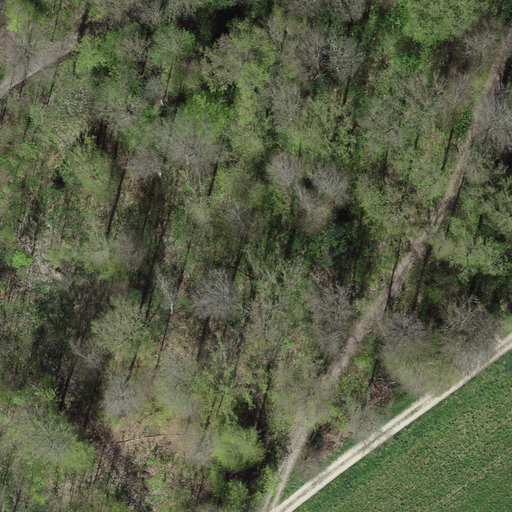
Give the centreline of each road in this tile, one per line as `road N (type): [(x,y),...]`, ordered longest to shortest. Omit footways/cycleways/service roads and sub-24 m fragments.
road 1 (track): [(279,511),(303,435),(450,199),(511,34)]
road 2 (track): [(511,347),(292,511)]
road 3 (track): [(0,87),(143,0)]
